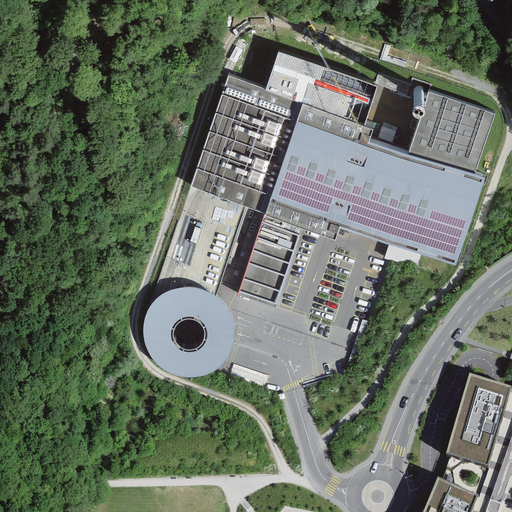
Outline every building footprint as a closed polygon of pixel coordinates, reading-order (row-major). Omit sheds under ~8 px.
[(226,77),(154,298),(162,290),(175,283),(186,281),(200,282),(210,285),(217,290),(221,280),(277,301),(303,225),(335,236),(340,222),(457,262),(487,176),(478,173),(496,115),(428,94),(431,85),(411,79),(408,88),(382,79),(380,87),(426,101),(410,150),(370,136),(374,122),(366,120),(378,82),(277,47),(263,89),(226,77)] [(378,134),(392,139),(396,127),(382,123),(378,134)] [(209,369),(219,363),(228,354),(233,343),(236,331),(235,318),(232,308),(227,300),(220,292),(217,290),(210,285),(200,282),(186,281),(175,283),(162,290),(154,298),(147,310),(144,324),(144,335),(148,347),(155,357),(163,364),(176,371),(187,373),(198,372),(209,369)] [(511,386),(470,374),(446,454),(488,467),(511,387),(511,386)] [(511,436),(486,511),(499,511),(511,475),(511,436)] [(439,478),(424,511),(471,511),(479,496),(439,478)]
